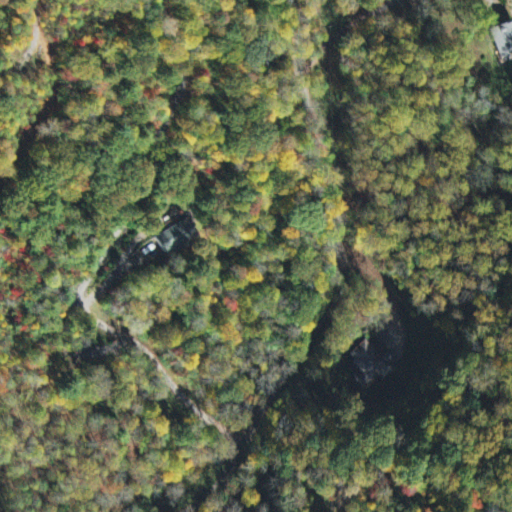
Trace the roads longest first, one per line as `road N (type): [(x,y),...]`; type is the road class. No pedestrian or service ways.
road 1 (residential): [(184,511),(211,495),(237,460),(319,308),(336,255),(327,164),(302,81),(303,0)]
road 2 (residential): [(246,444),(177,389),(146,347),(95,319),(81,300),(152,167),(183,88),(185,65),(163,0)]
